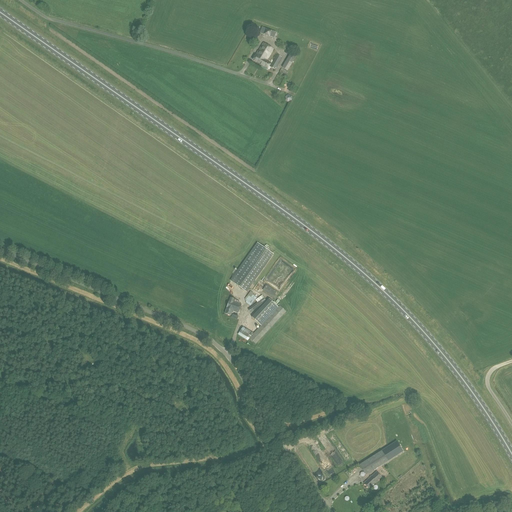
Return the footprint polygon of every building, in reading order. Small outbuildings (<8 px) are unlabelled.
[(276,33),(262,28),(260,33),(274,38),(276,33)] [(268,69),(271,64),(266,61),(273,49),(263,43),(256,56),(255,55),(253,59),(260,63),(259,64),(268,69)] [(296,57),(296,56),(297,54),(292,51),(291,54),(290,53),(282,68),(288,71),(296,57)] [(277,55),(270,67),(274,69),(282,58),(277,55)] [(273,254),(258,243),(231,281),(246,291),(273,254)] [(267,285),(263,290),(272,297),(277,292),(267,285)] [(250,306),(257,298),(257,297),(253,294),(254,294),(250,291),(250,292),(245,299),(246,303),(250,306)] [(255,300),(257,303),(248,309),(250,313),(266,301),(262,295),(255,300)] [(231,316),(232,311),(238,313),(241,305),(233,302),(235,299),(230,298),(225,314),(231,316)] [(252,318),(261,326),(278,307),(270,299),(252,318)] [(285,312),(279,306),(278,307),(260,327),(261,326),(257,330),(253,334),(249,338),(255,344),(285,312)] [(249,338),(253,334),(243,328),(238,335),(246,340),(248,337),(249,338)] [(366,475),(404,451),(397,441),(359,465),(366,475)] [(364,484),(369,489),(377,481),(378,481),(382,477),(377,472),(364,484)]
